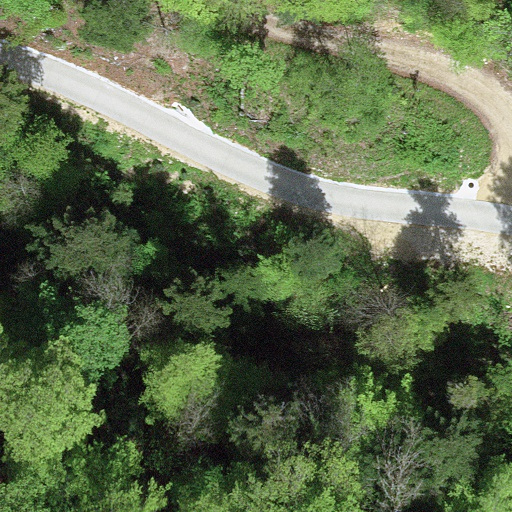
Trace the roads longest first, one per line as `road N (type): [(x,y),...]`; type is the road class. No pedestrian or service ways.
road 1 (unclassified): [(511,227),(367,219),(285,190),(80,83),(0,56)]
road 2 (track): [(511,111),(476,80),(200,0)]
